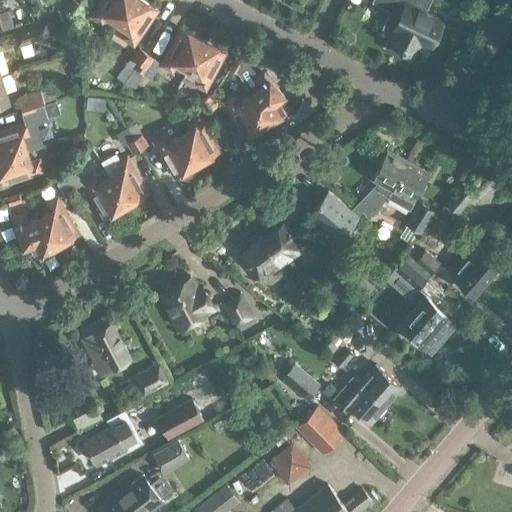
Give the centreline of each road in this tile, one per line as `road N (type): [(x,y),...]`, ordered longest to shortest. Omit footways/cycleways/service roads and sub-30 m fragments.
road 1 (residential): [(9,317),(390,96)]
road 2 (residential): [(390,96),(207,0)]
road 3 (residential): [(44,511),(9,317)]
road 4 (tertiary): [(394,511),(511,375)]
road 5 (residential): [(430,116),(511,10)]
